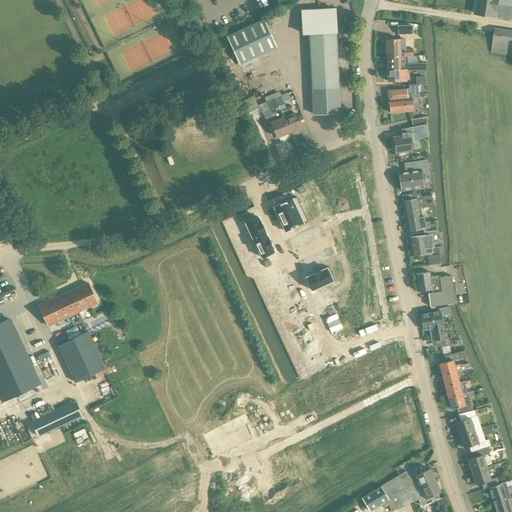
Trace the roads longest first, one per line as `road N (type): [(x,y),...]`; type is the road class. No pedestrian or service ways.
road 1 (residential): [(250,183),(332,355),(410,326)]
road 2 (unclassified): [(0,255),(127,233),(250,183)]
road 3 (tertiary): [(410,326),(370,127)]
road 4 (tertiary): [(461,511),(410,326)]
road 5 (unclassified): [(250,183),(370,127)]
road 6 (tertiary): [(370,127),(370,0)]
